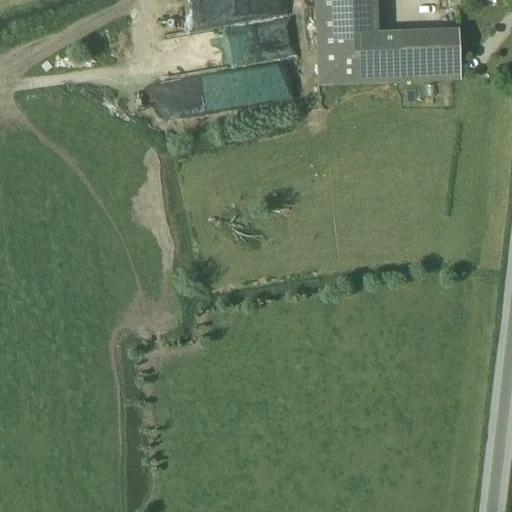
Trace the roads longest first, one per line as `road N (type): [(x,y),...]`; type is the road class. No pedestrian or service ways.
road 1 (secondary): [(491,511),(511,326)]
road 2 (track): [(0,87),(125,71)]
